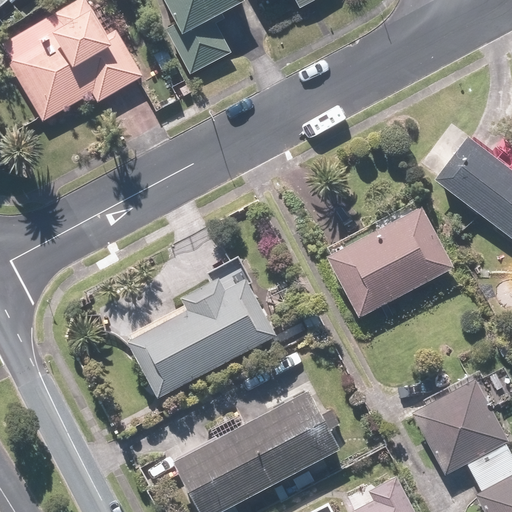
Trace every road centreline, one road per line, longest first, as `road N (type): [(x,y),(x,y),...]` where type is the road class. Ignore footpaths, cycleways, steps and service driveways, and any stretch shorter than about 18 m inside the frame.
road 1 (residential): [(473,19),(0,264)]
road 2 (tertiary): [(0,301),(100,511)]
